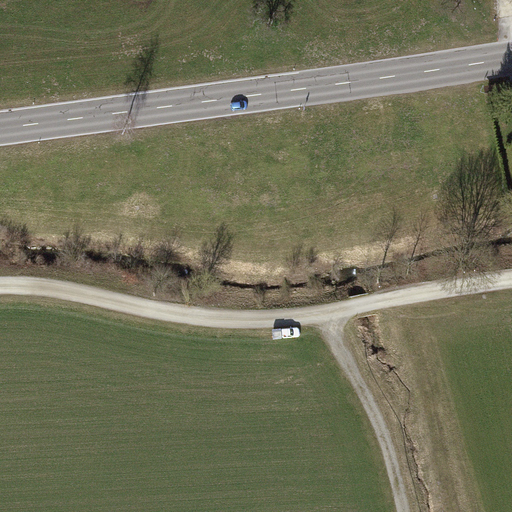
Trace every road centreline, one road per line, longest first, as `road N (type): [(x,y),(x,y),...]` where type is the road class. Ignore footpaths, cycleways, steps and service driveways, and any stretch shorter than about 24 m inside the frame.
road 1 (track): [(511,280),(271,319),(190,319),(0,289)]
road 2 (secondary): [(511,56),(0,130)]
road 3 (track): [(403,511),(385,440),(331,313)]
